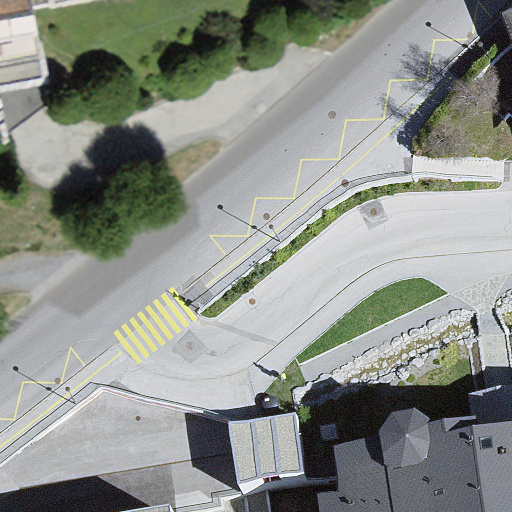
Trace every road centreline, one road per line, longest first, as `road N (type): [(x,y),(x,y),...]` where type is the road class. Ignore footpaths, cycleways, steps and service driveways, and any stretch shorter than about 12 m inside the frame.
road 1 (residential): [(121,286),(154,327),(184,346),(220,345),(373,236),(422,220),(511,216)]
road 2 (residential): [(447,0),(257,175),(121,286)]
road 3 (residential): [(121,286),(0,374)]
